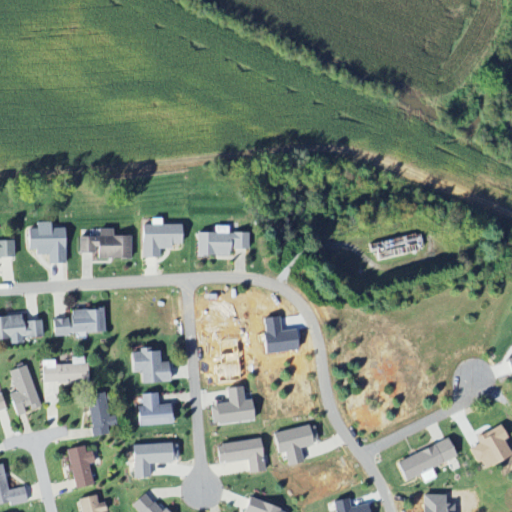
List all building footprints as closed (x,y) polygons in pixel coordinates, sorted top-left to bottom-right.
[(62,264),(62,229),(47,229),(47,222),(33,222),(33,229),(24,229),(24,254),(46,254),(46,264),(62,264)] [(157,258),(157,248),(167,249),(167,244),(179,244),(179,225),(138,224),(138,258),(157,258)] [(246,249),(246,232),(225,233),(225,226),(211,226),(211,232),(193,232),(194,256),(227,256),(227,250),(246,249)] [(76,254),(93,253),(93,259),(128,259),(128,235),(111,235),(111,229),(96,229),(96,236),(75,237),(76,254)] [(374,259),(417,253),(414,235),(371,242),(374,259)] [(11,241),(0,240),(0,257),(11,257),(11,241)] [(102,333),(101,309),(68,310),(68,318),(50,319),(50,335),(102,333)] [(0,339),(8,339),(9,344),(19,344),(19,338),(40,337),(40,320),(20,321),(20,315),(0,316),(0,339)] [(128,351),(129,373),(138,372),(139,384),(167,382),(165,362),(158,362),(157,351),(149,352),(149,349),(128,351)] [(40,363),(40,383),(86,383),(86,363),(40,363)] [(37,408),(26,366),(7,370),(12,392),(7,394),(13,417),(26,414),(25,411),(37,408)] [(215,425),(249,419),(246,399),(241,400),(239,386),(223,389),(226,402),(211,404),(215,425)] [(155,393),(140,394),(140,407),(135,407),(135,426),(169,425),(168,405),(155,405),(155,393)] [(106,434),(105,426),(113,425),(112,416),(105,417),(101,394),(84,396),(90,437),(106,434)] [(270,434),(274,455),(282,453),(285,466),(300,463),(297,449),(316,444),(311,424),(270,434)] [(509,455),(502,440),(505,439),(497,425),(473,438),(476,444),(468,448),(480,471),(509,455)] [(262,471),(256,439),(213,445),(216,464),(245,460),(247,473),(262,471)] [(433,478),(429,468),(453,458),(446,440),(393,460),(401,482),(417,476),(420,483),(433,478)] [(130,478),(147,478),(147,463),(169,463),(168,444),(130,445),(130,478)] [(90,486),(87,464),(91,463),(89,452),(83,453),(82,446),(63,449),(67,473),(69,473),(72,489),(90,486)] [(24,502),(21,487),(6,490),(0,464),(0,463),(0,504),(8,503),(8,506),(24,502)] [(128,506),(133,511),(161,511),(143,492),(128,506)] [(76,499),(78,511),(104,511),(102,502),(95,504),(93,495),(76,499)] [(448,511),(444,511),(444,496),(424,496),(423,511),(418,511),(410,511),(409,511),(448,511)] [(246,497),(240,511),(281,511),(282,511),(246,497)] [(364,511),(364,505),(347,508),(345,498),(331,501),(332,511),(364,511)]
